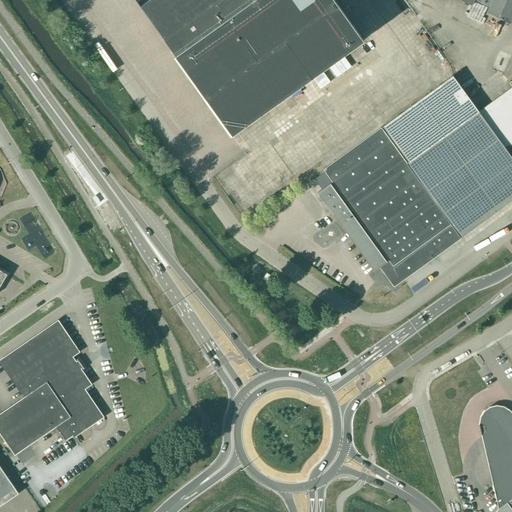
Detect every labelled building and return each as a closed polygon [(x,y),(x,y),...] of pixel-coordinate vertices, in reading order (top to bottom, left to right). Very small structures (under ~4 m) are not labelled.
[(136,0),(164,39),(231,133),(363,39),(334,0),(136,0)] [(511,0),(460,0),(472,5),(474,0),(489,7),(486,12),(510,24),(511,19),(511,0)] [(383,126),(381,128),(407,163),(434,201),(460,237),(511,199),(511,157),(506,149),(511,144),(511,92),(481,115),(452,76),(383,126)] [(148,123),(165,145),(168,142),(152,120),(148,123)] [(330,184),(317,193),(337,220),(346,232),(374,271),(380,266),(391,282),(390,282),(394,287),(461,238),(460,237),(434,201),(407,163),(381,128),(381,127),(323,169),(333,183),(331,184),(330,184)] [(273,278),(267,273),(263,279),(269,283),(273,278)] [(66,440),(101,416),(82,389),(89,384),(70,356),(77,351),(57,323),(2,362),(25,396),(0,413),(0,433),(15,455),(56,427),(66,440)] [(511,511),(511,412),(510,410),(504,407),(496,405),(490,407),(484,411),(480,417),(479,424),(500,511),(511,511)] [(0,505),(18,493),(0,466),(0,505)]
